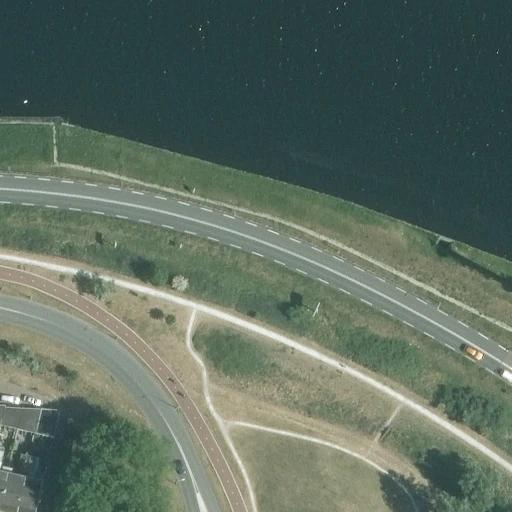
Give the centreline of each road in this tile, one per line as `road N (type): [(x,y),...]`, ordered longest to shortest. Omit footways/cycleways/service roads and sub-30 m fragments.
road 1 (secondary): [(511,369),(368,288),(243,233),(133,204),(0,189)]
road 2 (track): [(148,397),(172,385),(205,389),(330,428),(424,481),(459,511)]
road 3 (tertiary): [(0,306),(70,328),(126,370),(180,448),(200,506)]
